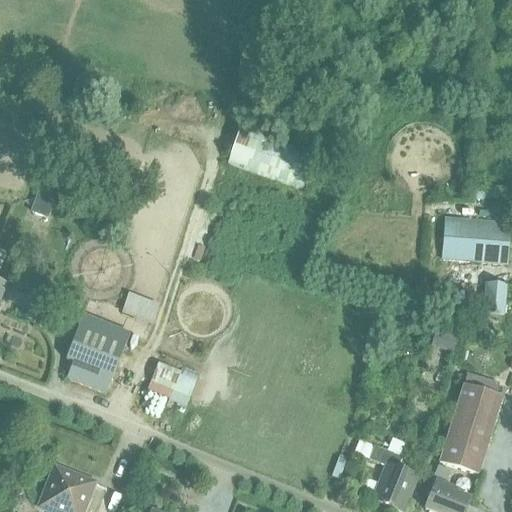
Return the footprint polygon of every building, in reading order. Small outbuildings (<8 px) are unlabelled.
[(124,107),(121,117),(130,121),(134,111),(124,107)] [(241,122),(227,163),(304,190),(318,149),(241,122)] [(445,219),(443,260),(503,266),(506,223),(445,219)] [(486,283),(484,314),(506,315),(509,285),(486,283)] [(134,293),(126,313),(151,324),(160,304),(134,293)] [(129,336),(83,318),(65,362),(69,364),(66,371),(70,373),(67,381),(105,396),(129,336)] [(459,338),(435,331),(430,347),(454,354),(459,338)] [(162,363),(151,392),(192,408),(203,379),(162,363)] [(467,373),(439,464),(480,478),(505,397),(497,394),(500,383),(467,373)] [(370,502),(394,511),(401,511),(414,479),(395,472),(400,460),(371,449),(366,462),(383,469),(370,502)] [(427,497),(421,511),(423,511),(462,511),(467,500),(453,495),(454,491),(443,486),(449,472),(434,466),(423,495),(427,497)] [(92,486),(55,471),(50,483),(49,483),(47,484),(44,491),(45,493),(46,494),(40,508),(49,511),(82,511),(84,508),(87,508),(90,501),(89,498),(88,498),(92,486)] [(105,487),(95,511),(97,511),(121,511),(127,497),(105,487)]
